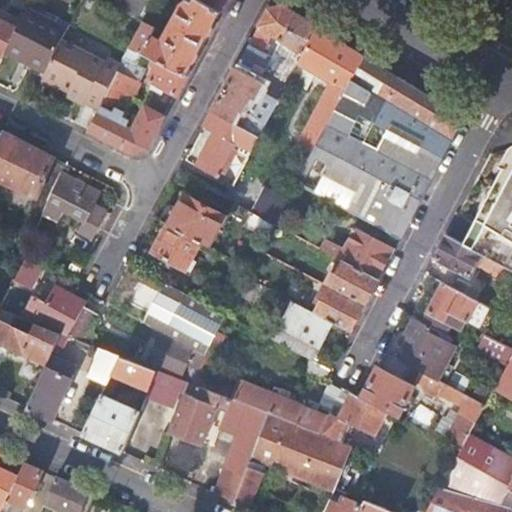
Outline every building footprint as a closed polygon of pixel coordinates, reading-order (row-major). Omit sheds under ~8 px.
[(121,0),(118,8),(143,21),(156,27),(166,0),(121,0)] [(187,75),(220,14),(197,0),(196,0),(195,4),(184,6),(166,39),(169,44),(163,45),(152,37),(144,53),(155,59),(187,75)] [(197,0),(220,14),(227,0),(197,0)] [(268,9),(253,37),(267,46),(274,36),(282,41),(297,13),(285,5),(268,9)] [(63,41),(69,30),(28,10),(19,28),(7,53),(47,73),(63,41)] [(297,13),(282,41),(291,46),(305,54),(320,27),(297,13)] [(0,58),(3,60),(7,53),(19,28),(0,17),(0,58)] [(152,37),(156,27),(143,21),(131,47),(144,53),(152,37)] [(365,54),(320,27),(305,54),(299,64),(333,84),(346,91),(365,54)] [(86,103),(100,110),(122,65),(107,58),(105,61),(63,41),(47,73),(43,81),(70,93),(68,98),(84,106),(86,103)] [(274,56),(249,44),(237,67),(261,81),(274,56)] [(305,54),(291,46),(286,57),(299,64),(305,54)] [(138,64),(144,53),(131,47),(125,58),(138,64)] [(457,111),(365,54),(346,91),(321,137),(297,184),(401,238),(460,125),(457,111)] [(147,148),(165,116),(146,107),(134,130),(114,120),(126,95),(134,98),(147,69),(138,64),(125,58),(122,65),(100,110),(90,131),(134,153),(147,148)] [(176,95),(187,75),(155,59),(152,66),(156,68),(150,81),(154,83),(151,89),(161,94),(164,88),(176,95)] [(261,81),(237,67),(213,111),(242,127),(249,114),(245,112),(253,98),(258,100),(267,84),(261,81)] [(346,91),(333,84),(309,131),(321,137),(346,91)] [(265,94),(246,129),(260,137),(279,102),(265,94)] [(242,127),(213,111),(205,126),(215,131),(197,165),(219,177),(234,148),(238,150),(241,146),(253,151),(260,137),(246,129),(242,127)] [(66,163),(3,132),(0,138),(0,179),(49,202),(64,167),(66,163)] [(511,153),(511,152),(475,224),(506,239),(496,259),(508,265),(511,266),(511,153)] [(68,168),(64,167),(49,202),(44,212),(60,220),(65,211),(85,222),(79,232),(93,240),(107,213),(93,205),(99,194),(65,175),(68,168)] [(266,187),(253,212),(275,224),(280,215),(289,199),(266,187)] [(169,208),(162,221),(170,224),(203,242),(210,246),(226,216),(185,195),(178,208),(169,208)] [(275,224),(253,212),(245,226),(268,238),(275,224)] [(280,215),(275,224),(303,239),(308,229),(280,215)] [(203,242),(170,224),(155,253),(192,271),(198,262),(193,259),(203,242)] [(506,239),(475,224),(465,243),(484,252),(496,259),(506,239)] [(338,250),(335,255),(344,260),(380,279),(396,248),(356,227),(342,252),(338,250)] [(465,243),(448,234),(436,257),(472,275),(478,263),(484,252),(465,243)] [(508,265),(496,259),(484,252),(478,263),(502,276),(503,275),(508,265)] [(77,257),(69,270),(79,276),(86,263),(77,257)] [(33,291),(45,270),(27,260),(16,282),(33,291)] [(333,272),(326,284),(366,305),(380,279),(344,260),(337,274),(333,272)] [(131,264),(109,304),(145,323),(166,282),(131,264)] [(511,266),(508,265),(503,275),(511,279),(511,266)] [(446,270),(441,280),(459,289),(464,279),(446,270)] [(459,289),(441,280),(420,320),(440,330),(450,310),(481,326),(492,306),(459,289)] [(145,323),(207,356),(228,315),(166,282),(145,323)] [(366,305),(326,284),(319,297),(323,300),(317,312),(334,322),(353,331),(366,305)] [(68,336),(69,336),(86,307),(87,303),(59,288),(50,303),(37,296),(28,313),(68,336)] [(208,301),(229,312),(236,299),(215,288),(208,301)] [(294,300),(274,339),(310,358),(314,360),(334,322),(317,312),(294,300)] [(86,307),(69,336),(84,342),(99,314),(86,307)] [(0,310),(0,342),(48,364),(52,356),(56,348),(62,334),(36,324),(31,335),(13,326),(17,316),(0,310)] [(402,361),(422,372),(446,384),(454,367),(448,363),(456,347),(444,341),(439,339),(443,332),(440,330),(420,320),(415,318),(408,334),(413,336),(402,361)] [(439,339),(444,341),(448,334),(443,332),(439,339)] [(56,348),(62,350),(68,336),(62,334),(56,348)] [(181,378),(194,351),(161,336),(149,363),(181,378)] [(93,367),(113,375),(113,374),(122,356),(101,349),(93,367)] [(28,409),(49,418),(60,395),(65,397),(76,366),(52,356),(48,364),(28,409)] [(113,374),(151,389),(159,370),(122,356),(113,374)] [(314,360),(310,358),(305,369),(328,380),(333,370),(314,360)] [(511,367),(509,365),(499,384),(511,391),(511,367)] [(90,375),(109,382),(113,375),(93,367),(90,375)] [(363,398),(389,412),(400,418),(416,387),(379,367),(363,398)] [(172,406),(179,391),(183,380),(159,370),(151,389),(148,397),(172,406)] [(473,433),(487,406),(487,405),(462,392),(446,384),(422,372),(417,382),(438,397),(442,391),(447,394),(445,398),(463,407),(459,414),(454,411),(447,422),(444,421),(435,436),(463,450),(473,433)] [(179,391),(185,393),(197,397),(202,387),(193,384),(183,380),(179,391)] [(237,401),(272,414),(322,433),(331,415),(320,411),(307,406),(244,382),(237,401)] [(211,390),(232,399),(235,391),(213,383),(211,390)] [(462,392),(487,405),(495,391),(485,386),(483,391),(467,383),(462,392)] [(209,491),(234,503),(272,414),(237,401),(232,399),(211,390),(202,387),(197,397),(185,393),(170,433),(203,445),(218,406),(227,409),(219,428),(237,436),(216,487),(211,486),(209,491)] [(322,433),(343,442),(348,431),(353,421),(378,434),(389,412),(363,398),(345,389),(331,415),(322,433)] [(84,435),(123,452),(141,412),(129,406),(132,398),(121,393),(117,401),(103,395),(84,435)] [(310,399),(307,406),(320,411),(323,404),(310,399)] [(410,423),(429,433),(439,414),(420,404),(410,423)] [(473,433),(481,438),(496,410),(487,406),(473,433)] [(234,503),(248,509),(254,493),(271,462),(337,490),(338,488),(355,446),(343,442),(322,433),(272,414),(234,503)] [(463,450),(443,487),(502,505),(511,490),(511,489),(511,455),(481,438),(473,433),(463,450)] [(19,476),(2,511),(24,511),(43,471),(25,463),(19,476)] [(0,511),(1,511),(2,511),(19,476),(0,467),(0,511)] [(79,511),(89,492),(57,477),(45,504),(63,511),(79,511)] [(511,511),(511,507),(502,505),(443,487),(429,511),(511,511)] [(341,504),(347,491),(338,488),(337,490),(333,500),(341,504)] [(502,505),(511,507),(511,490),(502,505)] [(359,511),(366,499),(347,491),(341,504),(333,500),(326,511),(359,511)] [(397,511),(366,499),(359,511),(397,511)]
